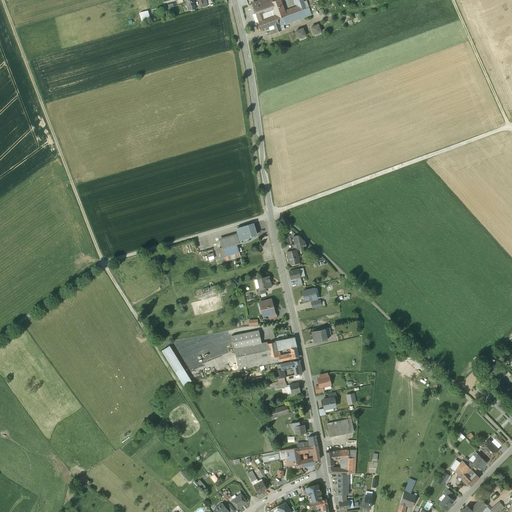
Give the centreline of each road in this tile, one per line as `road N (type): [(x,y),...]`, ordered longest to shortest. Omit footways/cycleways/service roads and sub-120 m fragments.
road 1 (track): [(4,0),(105,266),(257,506)]
road 2 (tertiary): [(326,473),(270,217),(234,0)]
road 3 (track): [(511,445),(301,233),(270,217)]
road 4 (track): [(511,124),(270,217)]
road 5 (track): [(452,0),(511,128)]
